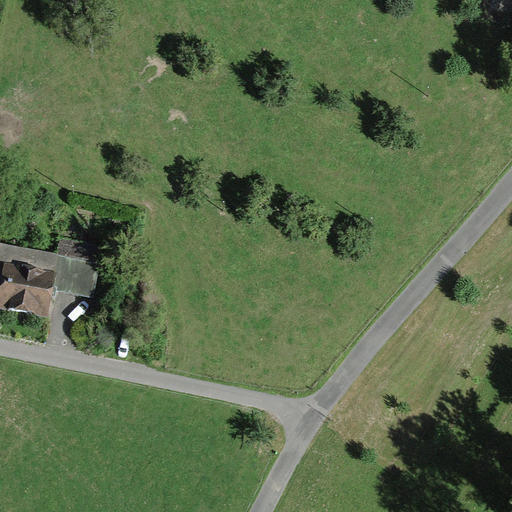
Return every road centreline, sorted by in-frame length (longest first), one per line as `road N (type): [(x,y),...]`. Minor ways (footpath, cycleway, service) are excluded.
road 1 (residential): [(0,350),(313,415)]
road 2 (unclassified): [(511,189),(313,415)]
